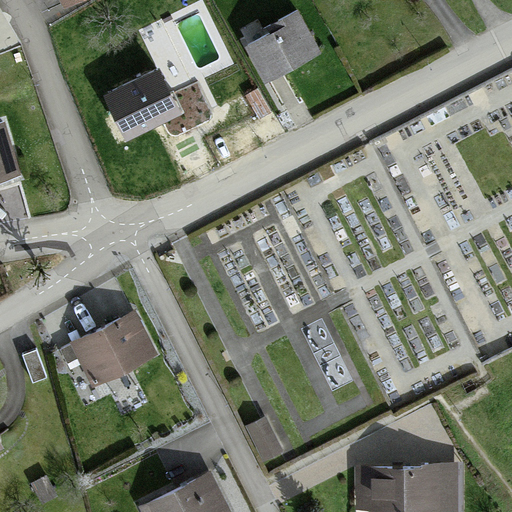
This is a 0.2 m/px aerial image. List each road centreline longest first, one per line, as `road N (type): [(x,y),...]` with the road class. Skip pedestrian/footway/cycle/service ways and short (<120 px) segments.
road 1 (residential): [(511,48),(126,221)]
road 2 (residential): [(268,511),(126,221)]
road 3 (residential): [(13,0),(95,218)]
road 4 (residential): [(0,302),(126,221)]
